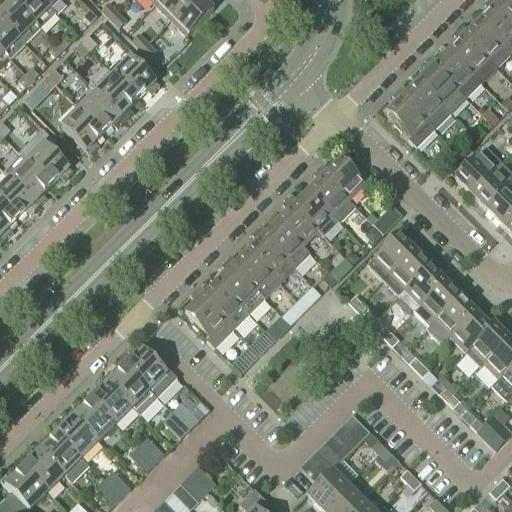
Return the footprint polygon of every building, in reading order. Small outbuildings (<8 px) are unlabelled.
[(14,0),(11,4),(34,27),(40,33),(55,18),(49,12),(49,11),(38,0),(14,0)] [(38,0),(49,11),(60,0),(38,0)] [(144,0),(154,10),(164,0),(144,0)] [(170,26),(195,0),(164,0),(154,10),(170,26)] [(198,0),(195,0),(170,26),(185,41),(212,14),(198,0)] [(492,0),(488,5),(511,28),(511,0),(502,0),(497,5),(492,0)] [(0,14),(0,24),(24,48),(40,33),(34,27),(11,4),(0,14)] [(477,25),(510,58),(509,56),(511,53),(511,28),(488,5),(483,10),(488,14),(477,25)] [(109,24),(116,17),(107,8),(101,15),(109,24)] [(82,21),(89,28),(95,21),(89,14),(82,21)] [(116,17),(109,24),(118,33),(125,26),(116,17)] [(9,64),(24,48),(0,24),(0,54),(3,58),(9,64)] [(495,73),(510,58),(477,25),(467,35),(462,30),(457,35),(495,73)] [(480,89),(495,73),(457,35),(452,40),(457,45),(446,56),(480,89)] [(140,54),(147,47),(138,38),(131,46),(140,54)] [(81,47),(89,55),(95,49),(87,40),(81,47)] [(55,48),(62,54),(68,48),(61,41),(55,48)] [(82,62),(89,55),(81,47),(73,54),(82,62)] [(147,47),(140,54),(149,63),(156,56),(147,47)] [(54,62),(62,54),(55,48),(48,55),(54,62)] [(461,100),(465,103),(480,89),(446,56),(436,65),(432,60),(426,66),(460,100),(461,100)] [(108,74),(137,103),(146,94),(150,98),(159,90),(129,61),(120,70),(116,66),(108,74)] [(441,111),(449,119),(465,103),(461,100),(460,100),(426,66),(421,70),(426,75),(415,86),(441,112),(441,111)] [(137,103),(108,74),(107,74),(104,71),(87,88),(95,96),(124,125),(131,117),(127,113),(137,103)] [(24,78),(31,85),(37,79),(30,72),(24,78)] [(46,82),(54,90),(61,82),(53,74),(46,82)] [(24,92),(31,85),(24,78),(17,86),(24,92)] [(48,96),(54,90),(46,82),(40,88),(48,96)] [(395,97),(433,135),(449,119),(441,111),(441,112),(415,86),(406,95),(401,90),(395,97)] [(116,132),(124,125),(95,96),(87,103),(83,99),(73,109),(77,113),(102,138),(112,128),(116,132)] [(415,153),(433,135),(395,97),(391,100),(396,105),(384,117),(394,126),(392,128),(400,136),(402,134),(409,142),(407,144),(415,153)] [(511,108),(505,102),(499,108),(507,115),(511,110),(511,108)] [(93,147),(102,138),(77,113),(60,131),(89,160),(98,151),(93,147)] [(491,117),(485,124),(491,130),(498,124),(491,117)] [(0,126),(0,138),(2,141),(9,134),(1,126),(0,126)] [(478,130),(470,138),(477,145),(485,137),(478,130)] [(26,164),(51,189),(60,180),(64,184),(72,176),(47,150),(53,145),(41,133),(18,157),(25,165),(26,164)] [(469,199),(501,167),(485,151),(453,183),(469,199)] [(439,156),(429,166),(430,167),(437,174),(438,175),(448,165),(439,156)] [(41,199),(51,189),(26,164),(25,165),(9,181),(38,211),(45,203),(41,199)] [(316,175),(354,213),(356,212),(349,205),(364,190),(355,181),(357,179),(349,171),(348,173),(338,164),(327,175),(321,170),(316,175)] [(485,214),(511,186),(511,177),(501,167),(469,199),(485,214)] [(340,228),(354,213),(316,175),(311,181),(316,186),(307,195),(338,226),(340,228)] [(30,218),(38,211),(9,181),(0,190),(0,207),(16,224),(26,214),(30,218)] [(501,230),(511,218),(511,186),(485,214),(501,230)] [(324,241),(338,226),(307,195),(297,204),(291,199),(286,204),(324,241)] [(277,225),(303,250),(315,238),(319,242),(321,240),(323,242),(324,241),(286,204),(281,209),(287,215),(277,225)] [(7,233),(16,224),(0,207),(0,241),(3,245),(11,237),(7,233)] [(382,239),(392,230),(401,221),(390,211),(371,229),(382,239)] [(511,218),(501,230),(511,241),(511,218)] [(256,234),(294,272),(309,257),(303,250),(277,225),(267,235),(261,229),(256,234)] [(371,230),(368,233),(368,242),(372,246),(379,238),(371,230)] [(279,288),(294,272),(256,234),(251,240),(256,245),(246,255),(279,288)] [(381,284),(412,253),(397,238),(371,263),(372,263),(366,269),(381,284)] [(343,261),(351,268),(359,261),(351,253),(343,261)] [(397,300),(428,269),(412,253),(381,284),(397,300)] [(264,303),(279,288),(246,255),(236,266),(230,260),(225,265),(264,303)] [(343,262),(329,277),(335,283),(337,285),(351,271),(349,268),(343,262)] [(247,321),(264,303),(225,265),(220,270),(226,276),(215,286),(247,321)] [(428,269),(397,300),(412,315),(418,310),(418,309),(443,284),(428,269)] [(418,309),(418,310),(412,315),(428,331),(459,299),(443,284),(418,309)] [(234,334),(247,321),(215,286),(205,296),(200,291),(195,296),(234,334)] [(215,353),(234,334),(195,296),(190,301),(195,306),(184,317),(193,326),(191,328),(199,336),(201,334),(209,342),(206,345),(215,353)] [(449,340),(474,315),(459,299),(428,331),(425,333),(441,348),(448,340),(449,340)] [(352,313),(359,306),(353,301),(347,308),(352,313)] [(359,306),(352,313),(360,321),(367,314),(359,306)] [(464,356),(493,327),(492,326),(488,329),(474,315),(449,340),(464,356)] [(272,327),(264,335),(271,342),(274,344),(282,337),(272,327)] [(483,368),(509,342),(493,327),(464,356),(480,372),(483,368)] [(383,344),(390,337),(383,331),(377,338),(383,344)] [(271,342),(264,335),(257,342),(264,349),(271,342)] [(390,337),(383,344),(390,351),(397,345),(390,337)] [(499,383),(511,369),(511,345),(509,342),(483,368),(499,383)] [(123,370),(156,403),(177,383),(168,374),(165,377),(137,348),(129,357),(132,361),(123,370)] [(238,360),(230,368),(240,378),(249,370),(238,360)] [(414,375),(421,368),(414,361),(407,368),(414,375)] [(421,368),(414,375),(421,381),(427,375),(421,368)] [(511,369),(499,383),(491,391),(506,406),(511,400),(511,369)] [(102,383),(131,412),(139,420),(144,415),(144,408),(151,408),(156,403),(123,370),(114,379),(110,375),(102,383)] [(89,404),(114,429),(131,412),(102,383),(94,391),(98,395),(89,404)] [(445,406),(452,399),(445,393),(438,399),(445,406)] [(452,399),(445,406),(451,412),(458,406),(452,399)] [(68,417),(97,446),(114,429),(89,404),(80,413),(76,409),(68,417)] [(170,417),(188,435),(197,426),(179,408),(170,417)] [(80,463),(97,446),(68,417),(60,425),(64,429),(55,438),(80,463)] [(161,426),(179,444),(188,435),(170,417),(161,426)] [(350,419),(341,428),(360,446),(369,437),(350,419)] [(475,423),(468,429),(476,437),(483,430),(475,423)] [(483,430),(476,437),(494,456),(508,442),(490,423),(483,430)] [(341,428),(333,437),(351,455),(360,446),(341,428)] [(333,437),(324,446),(342,464),(351,455),(333,437)] [(88,471),(80,463),(55,438),(46,447),(42,443),(34,451),(63,480),(71,488),(76,483),(76,476),(83,476),(88,471)] [(136,451),(154,469),(163,460),(145,442),(136,451)] [(324,446),(315,455),(333,473),(342,464),(324,446)] [(376,458),(382,452),(378,447),(371,454),(376,458)] [(46,497),(63,480),(34,451),(26,459),(30,462),(21,472),(46,497)] [(127,460),(145,478),(154,469),(136,451),(127,460)] [(382,452),(376,458),(384,467),(391,460),(382,452)] [(315,455),(306,463),(324,482),(331,476),(333,473),(315,455)] [(306,463),(297,472),(315,490),(324,482),(306,463)] [(0,486),(10,497),(0,506),(0,510),(4,511),(31,511),(46,497),(21,472),(12,481),(8,477),(0,484),(0,486)] [(188,480),(206,498),(215,490),(197,472),(188,480)] [(405,488),(412,481),(405,474),(398,481),(405,488)] [(102,485),(120,503),(129,494),(111,476),(102,485)] [(315,490),(305,500),(316,511),(322,511),(345,489),(331,476),(324,482),(315,490)] [(197,507),(206,498),(188,480),(179,489),(197,507)] [(412,481),(405,488),(412,495),(419,488),(412,481)] [(494,491),(501,498),(508,491),(501,484),(494,491)] [(93,494),(111,511),(120,503),(102,485),(93,494)] [(345,489),(322,511),(351,511),(359,504),(345,489)] [(495,504),(501,498),(494,491),(488,497),(495,504)] [(239,511),(270,511),(253,494),(238,510),(239,511)]
